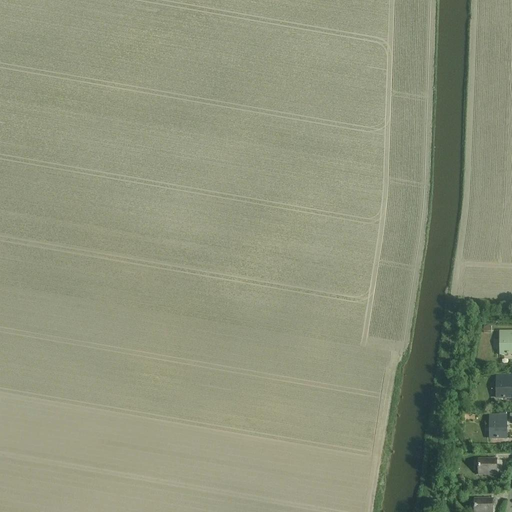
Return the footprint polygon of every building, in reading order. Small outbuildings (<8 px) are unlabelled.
[(501,355),(511,355),(511,333),(501,333),(501,355)] [(511,376),(497,377),(498,399),(511,398),(511,376)] [(511,414),(506,415),(506,414),(500,414),(500,417),(490,417),(491,445),(495,445),(495,441),(499,441),(499,439),(507,439),(506,423),(511,422),(511,414)] [(481,460),(481,476),(495,476),(495,460),(481,460)] [(476,500),(476,511),(490,511),(491,500),(476,500)]
